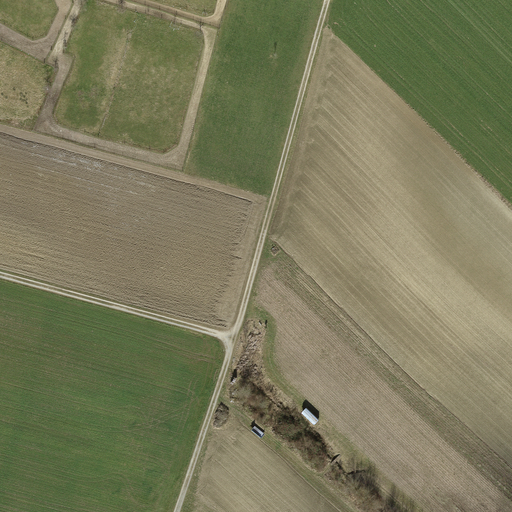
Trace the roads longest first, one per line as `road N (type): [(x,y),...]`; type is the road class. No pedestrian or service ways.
road 1 (track): [(178,511),(236,340),(328,0)]
road 2 (track): [(236,340),(0,277)]
